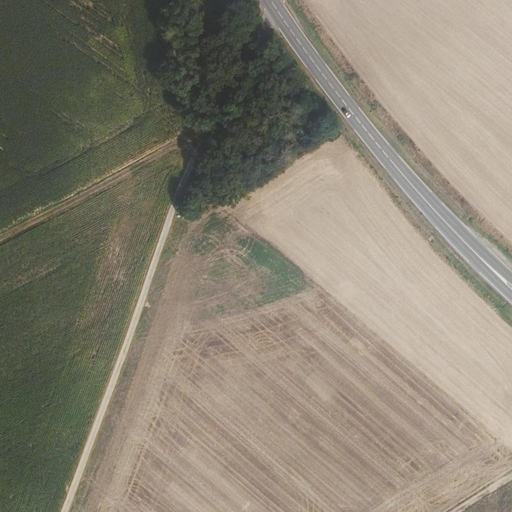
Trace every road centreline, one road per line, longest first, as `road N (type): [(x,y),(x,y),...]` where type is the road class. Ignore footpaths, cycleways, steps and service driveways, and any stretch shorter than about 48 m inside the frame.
road 1 (track): [(271,0),(212,128),(73,511)]
road 2 (track): [(0,238),(212,128)]
road 3 (primary): [(357,119),(437,223),(511,295)]
road 4 (primary): [(511,279),(357,119)]
road 5 (primary): [(357,119),(271,0)]
